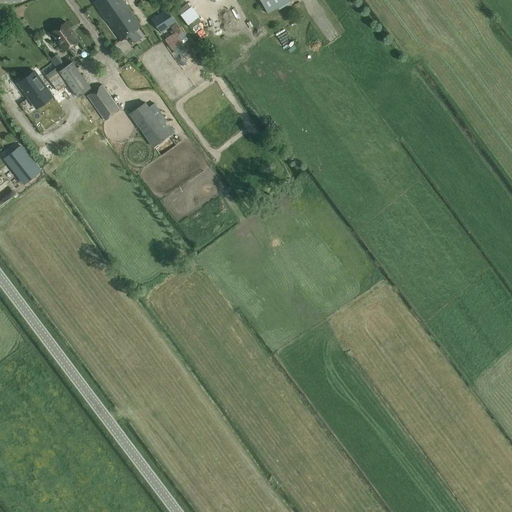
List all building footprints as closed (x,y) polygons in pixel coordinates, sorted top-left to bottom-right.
[(123,0),(96,0),(93,2),(120,41),(142,26),(123,0)] [(260,0),(267,13),(291,0),(260,0)] [(183,31),(163,4),(157,8),(161,12),(151,19),(162,33),(170,27),(174,32),(164,39),(172,50),(184,42),(179,35),(183,31)] [(330,40),(339,34),(318,5),(309,12),(330,40)] [(66,22),(51,32),(65,51),(79,41),(66,22)] [(91,87),(72,61),(58,71),(77,97),(91,87)] [(27,79),(20,84),(21,86),(23,88),(21,89),(24,93),(27,98),(29,97),(31,99),(32,102),(40,96),(47,91),(50,89),(52,88),(49,85),(46,81),(42,84),(38,79),(35,74),(27,79)] [(87,96),(105,121),(120,110),(103,85),(87,96)] [(129,114),(153,147),(175,132),(154,103),(149,106),(146,102),(129,114)] [(13,138),(6,144),(10,150),(18,143),(13,138)] [(13,152),(4,158),(14,170),(23,182),(32,176),(40,169),(31,157),(21,145),(13,152)] [(4,164),(0,166),(0,176),(2,180),(11,174),(4,164)]
